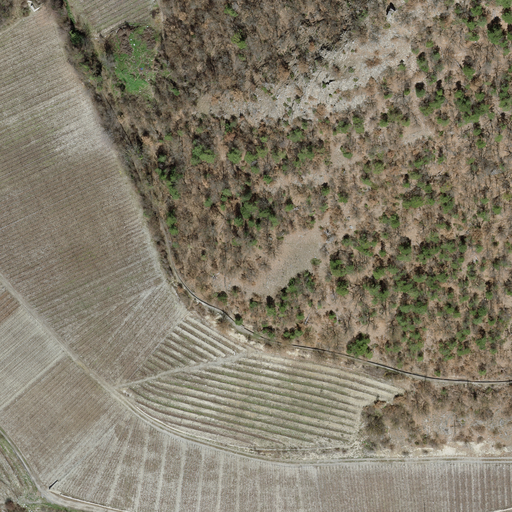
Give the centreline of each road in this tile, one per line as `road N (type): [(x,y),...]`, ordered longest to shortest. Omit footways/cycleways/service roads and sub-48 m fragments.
road 1 (track): [(0,276),(139,415),(184,438),(285,462),(511,460)]
road 2 (track): [(154,158),(120,110),(71,0)]
road 3 (track): [(0,428),(46,494),(119,511)]
